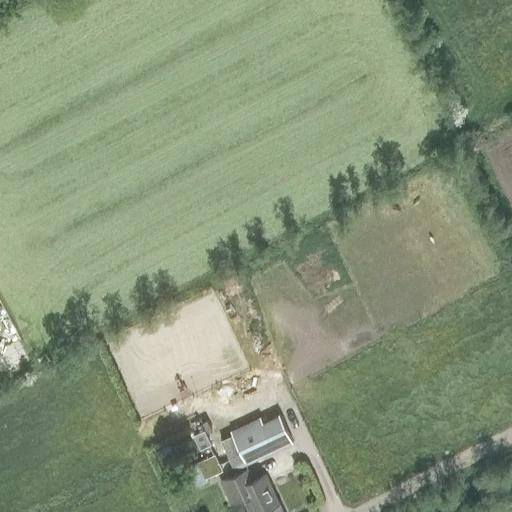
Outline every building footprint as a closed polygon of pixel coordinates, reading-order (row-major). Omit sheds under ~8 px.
[(233,466),(291,438),(280,414),(262,423),(258,414),(228,428),(236,445),(225,450),(233,466)] [(206,429),(194,434),(200,448),(212,443),(206,429)] [(214,453),(196,461),(204,478),(222,469),(214,453)] [(196,461),(180,469),(190,489),(206,481),(204,478),(196,461)] [(283,511),(266,474),(266,473),(253,479),(248,468),(221,480),(231,503),(241,499),(244,507),(247,506),(250,511),(283,511)]
